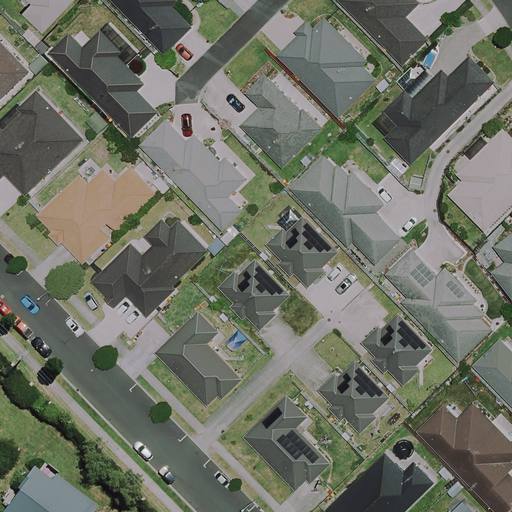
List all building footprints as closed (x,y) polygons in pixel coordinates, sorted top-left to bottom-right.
[(72,0),(30,0),(33,3),(24,12),(44,31),(72,0)] [(176,6),(180,2),(178,0),(112,0),(161,57),(195,28),(176,6)] [(424,3),(421,0),(335,0),(404,66),(432,37),(411,17),(424,3)] [(367,61),(326,19),(307,38),(304,35),(281,57),(341,117),(378,81),(362,65),(367,61)] [(122,50),(103,30),(86,45),(75,33),(53,54),(133,138),(159,114),(136,89),(144,82),(118,54),(122,50)] [(0,98),(31,69),(0,37),(0,98)] [(499,86),(471,57),(450,78),(444,71),(413,100),(406,93),(373,124),(414,167),(499,86)] [(324,128),(268,76),(250,96),(263,108),(244,128),(286,168),(324,128)] [(6,174),(26,194),(85,137),(39,90),(21,108),(25,112),(5,131),(2,128),(0,130),(0,174),(2,177),(6,174)] [(189,143),(169,122),(144,146),(224,231),(244,212),(231,198),(252,178),(229,154),(221,161),(197,136),(189,143)] [(511,205),(511,133),(508,129),(461,175),(466,180),(451,195),(486,231),(511,205)] [(350,179),(328,157),(295,190),(350,246),(355,242),(378,265),(403,240),(375,212),(384,203),(355,174),(350,179)] [(83,176),(40,216),(53,230),(49,234),(63,249),(67,246),(84,264),(160,194),(134,167),(118,181),(107,169),(91,184),(83,176)] [(212,250),(174,212),(149,237),(155,244),(144,255),(134,246),(96,283),(121,308),(130,299),(152,321),(182,291),(177,285),(212,250)] [(342,251),(306,215),(290,232),(285,227),(266,247),(281,262),(277,267),(292,281),(296,277),(314,294),(332,275),(325,268),(342,251)] [(511,235),(498,248),(508,261),(493,273),(511,295),(511,235)] [(437,276),(414,251),(388,275),(409,297),(404,301),(459,360),(493,328),(469,302),(475,297),(447,267),(437,276)] [(256,258),(222,290),(235,304),(232,307),(246,321),(249,318),(257,327),(254,330),(262,338),(282,319),(275,312),(292,297),(256,258)] [(222,332),(202,312),(159,354),(212,409),(244,378),(210,344),(222,332)] [(434,350),(400,313),(363,347),(388,374),(391,371),(405,386),(422,370),(418,365),(434,350)] [(511,352),(503,342),(477,366),(511,404),(511,352)] [(390,398),(357,362),(321,394),(360,436),(380,418),(375,412),(390,398)] [(308,417),(290,397),(246,437),(297,494),(331,464),(297,426),(308,417)] [(511,462),(511,441),(476,404),(459,420),(446,407),(421,432),(498,511),(511,511),(511,476),(505,469),(511,462)] [(387,453),(326,511),(405,511),(436,482),(416,462),(406,473),(387,453)] [(93,511),(32,465),(0,506),(0,511),(93,511)]
